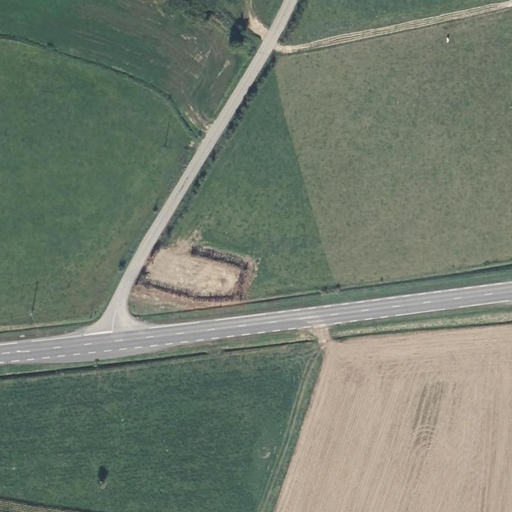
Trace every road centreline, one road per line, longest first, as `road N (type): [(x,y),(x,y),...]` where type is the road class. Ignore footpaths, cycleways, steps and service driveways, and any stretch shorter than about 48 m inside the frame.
road 1 (primary): [(113,340),(511,291)]
road 2 (tertiary): [(289,0),(122,290),(113,340)]
road 3 (track): [(267,46),(313,45),(511,3)]
